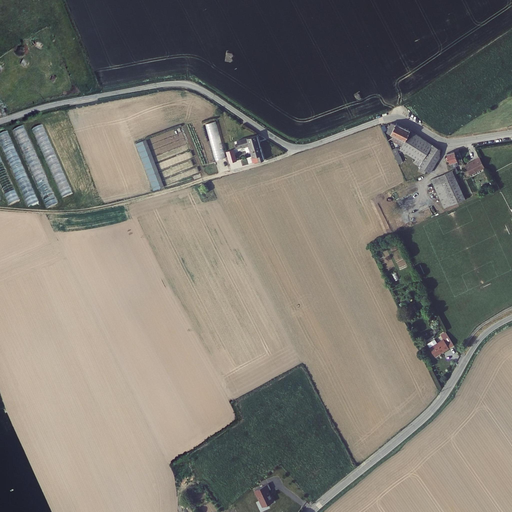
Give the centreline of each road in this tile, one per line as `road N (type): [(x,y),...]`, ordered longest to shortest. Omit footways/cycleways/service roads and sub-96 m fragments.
road 1 (residential): [(0,121),(65,101),(182,83),(297,148),(390,117),(451,142),(511,133)]
road 2 (tertiary): [(311,511),(427,416),(479,339),(511,317)]
